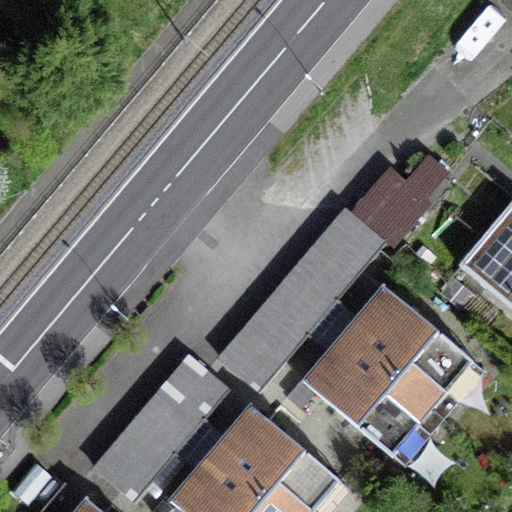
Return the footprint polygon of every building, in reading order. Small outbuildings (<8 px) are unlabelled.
[(511,203),(459,267),(485,288),(490,282),(511,300),(511,203)] [(355,214),(230,360),(263,388),(388,242),(355,214)] [(386,286),(343,337),(430,411),(474,361),(386,286)] [(303,383),(391,458),(430,411),(343,337),(303,383)] [(231,391),(197,362),(101,475),(136,504),(231,391)] [(250,407),(210,455),(277,511),(314,511),(339,483),(250,407)] [(169,501),(181,511),(277,511),(210,455),(169,501)] [(98,511),(85,500),(75,511),(98,511)]
